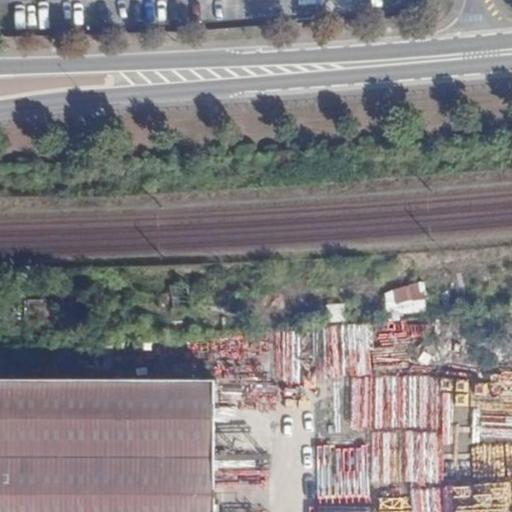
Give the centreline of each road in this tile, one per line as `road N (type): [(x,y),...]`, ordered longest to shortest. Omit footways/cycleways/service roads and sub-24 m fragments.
road 1 (track): [(511,261),(334,296),(0,316)]
road 2 (secondary): [(0,108),(482,65)]
road 3 (secondary): [(479,43),(0,67)]
